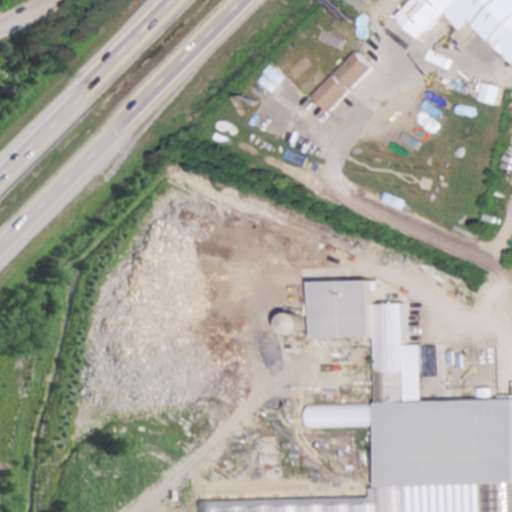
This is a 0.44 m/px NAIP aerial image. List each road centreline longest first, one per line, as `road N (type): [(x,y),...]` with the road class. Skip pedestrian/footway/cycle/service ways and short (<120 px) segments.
road 1 (motorway): [(0,253),(257,0)]
road 2 (residential): [(511,262),(264,153)]
road 3 (motorway): [(183,0),(0,177)]
